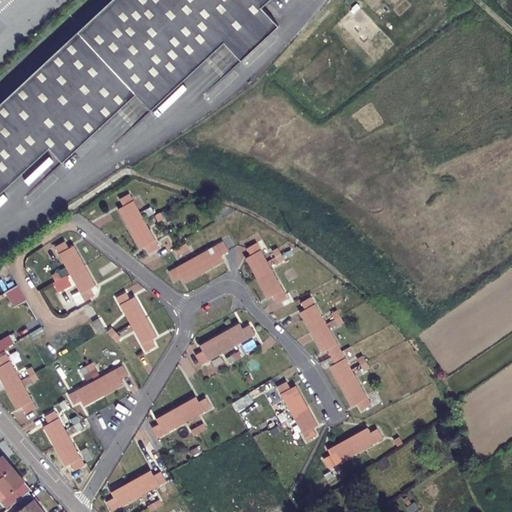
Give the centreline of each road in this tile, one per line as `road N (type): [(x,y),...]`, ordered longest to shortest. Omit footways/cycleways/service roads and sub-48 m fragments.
road 1 (unknown): [(0,238),(205,117),(295,38),(325,0)]
road 2 (residential): [(143,275),(71,221),(21,257),(55,329),(111,301)]
road 3 (residential): [(82,511),(184,338),(189,310)]
road 4 (residential): [(189,310),(230,284),(306,363),(336,415)]
road 5 (tertiary): [(80,511),(0,421)]
